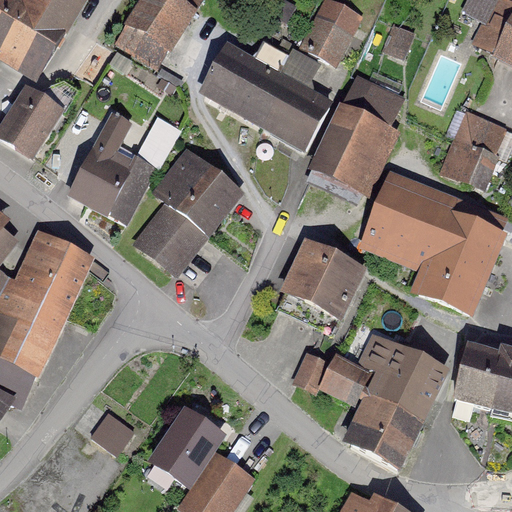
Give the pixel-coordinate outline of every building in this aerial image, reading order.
[(0,0),(0,59),(2,61),(0,65),(0,67),(40,92),(94,0),(0,0)] [(199,12),(175,0),(147,0),(129,34),(175,58),(199,12)] [(474,0),(465,18),(486,28),(477,48),(495,57),(511,22),(511,7),(511,8),(511,7),(511,0),(510,0),(474,0)] [(365,22),(328,4),(300,59),(338,78),(365,22)] [(511,27),(494,66),(511,74),(511,27)] [(418,39),(393,29),(381,58),(406,68),(418,39)] [(318,166),(341,113),(231,50),(202,99),(318,166)] [(408,105),(362,84),(348,112),(394,134),(408,105)] [(26,93),(0,138),(0,145),(38,167),(67,117),(26,93)] [(341,113),(318,166),(312,178),(361,200),(391,135),(341,113)] [(443,179),(492,202),(511,158),(511,137),(471,118),(443,179)] [(70,204),(129,233),(157,176),(98,147),(70,204)] [(153,202),(166,212),(135,251),(180,286),(246,201),(189,156),(153,202)] [(423,278),(414,303),(478,328),(511,241),(511,221),(393,175),(362,254),(423,278)] [(0,316),(15,287),(0,277),(21,249),(8,240),(15,230),(0,218),(0,316)] [(0,366),(38,385),(42,387),(101,268),(39,238),(15,287),(0,316),(0,366)] [(309,251),(284,306),(343,332),(367,277),(309,251)] [(346,452),(405,480),(454,376),(375,338),(360,370),(340,361),(322,400),(362,419),(346,452)] [(511,361),(471,352),(457,410),(511,423),(511,361)] [(24,414),(38,385),(0,366),(0,432),(17,411),(24,414)] [(136,439),(112,421),(92,447),(116,465),(136,439)] [(172,511),(209,459),(166,430),(128,486),(167,511),(172,511)] [(241,511),(259,487),(219,460),(182,511),(241,511)] [(397,511),(375,498),(369,508),(358,502),(352,511),(397,511)]
